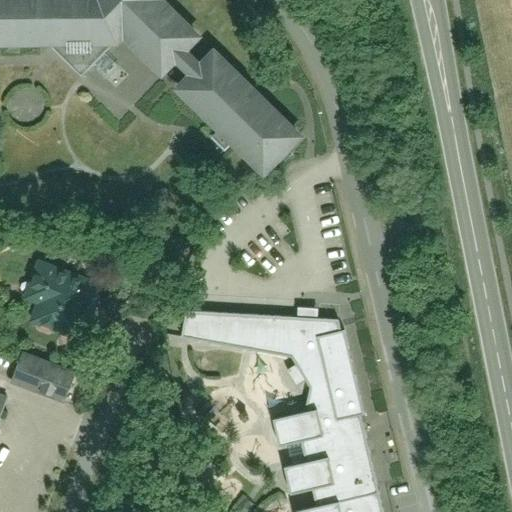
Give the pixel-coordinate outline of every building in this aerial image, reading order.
[(0,0),(0,48),(49,48),(86,83),(116,48),(127,48),(132,41),(170,77),(173,80),(186,65),(198,76),(184,90),(220,126),(237,144),(275,181),(315,139),(225,47),(211,62),(199,50),(212,35),(175,0),(0,0)] [(101,290),(37,262),(12,319),(76,347),(101,290)] [(270,450),(294,446),(297,468),(273,471),(280,501),(301,498),(303,511),(384,511),(340,324),(184,311),(177,339),(284,364),(287,368),(283,371),(292,389),(298,385),(303,392),(297,413),(263,420),(270,450)] [(3,379),(54,399),(67,368),(16,348),(3,379)] [(0,426),(10,399),(0,395),(0,426)]
